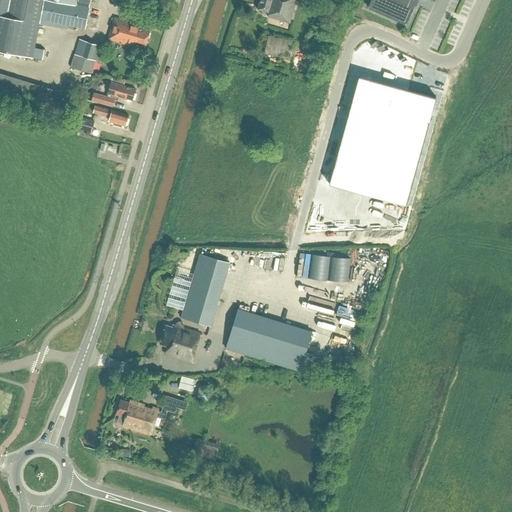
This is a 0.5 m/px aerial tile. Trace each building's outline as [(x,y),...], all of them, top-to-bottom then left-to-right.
[(85,0),(0,0),(0,51),(42,59),(44,49),(34,48),(40,16),(85,25),(88,9),(90,1),(85,0)] [(267,17),(289,23),(295,0),(259,0),(257,10),(268,13),(267,17)] [(405,24),(413,5),(415,6),(416,5),(414,4),(414,3),(415,0),(370,0),(367,7),(405,24)] [(107,39),(128,46),(129,42),(143,46),(148,29),(130,24),(131,22),(113,17),(107,39)] [(264,53),(289,59),(293,43),(268,37),(264,53)] [(79,39),(70,67),(91,74),(95,61),(100,62),(104,47),(79,39)] [(359,75),(329,184),(333,172),(408,193),(405,205),(406,205),(435,97),(434,96),(434,97),(359,77),(360,76),(359,75)] [(56,102),(38,96),(6,87),(9,79),(0,76),(0,98),(35,107),(54,113),(56,102)] [(93,93),(91,100),(95,101),(115,107),(118,98),(124,100),(124,99),(132,101),(135,89),(113,83),(110,82),(106,97),(97,94),(93,93)] [(128,115),(95,106),(93,113),(110,118),(109,122),(125,126),(128,115)] [(80,129),(91,132),(94,122),(83,119),(80,129)] [(114,148),(124,151),(125,144),(116,142),(114,148)] [(393,254),(394,248),(381,245),(380,251),(393,254)] [(199,253),(180,317),(211,326),(230,262),(199,253)] [(225,349),(298,371),(311,331),(237,309),(225,349)] [(172,328),(165,326),(160,344),(167,346),(165,354),(191,362),(200,334),(183,329),(184,328),(184,325),(183,323),(181,321),(178,321),(176,323),(175,325),(175,326),(173,326),(172,328)] [(198,386),(197,395),(203,402),(211,399),(214,390),(207,384),(198,386)] [(174,412),(176,407),(185,410),(187,402),(166,395),(161,411),(158,410),(156,416),(164,419),(167,410),(174,412)] [(120,400),(116,415),(125,417),(122,426),(151,435),(158,409),(152,407),(152,409),(143,407),(144,405),(130,400),(129,403),(120,400)] [(195,440),(192,452),(215,458),(218,446),(195,440)]
